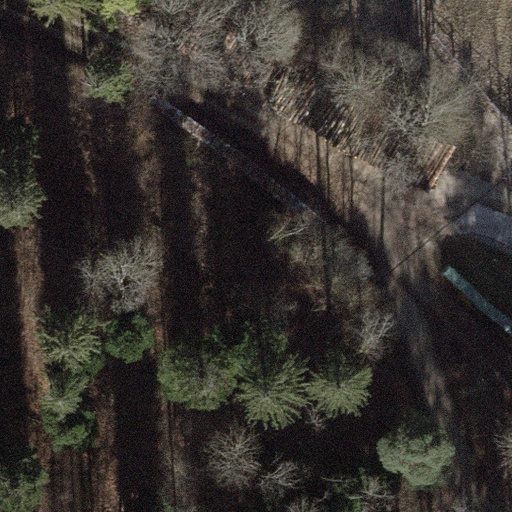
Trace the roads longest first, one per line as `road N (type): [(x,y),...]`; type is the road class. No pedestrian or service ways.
road 1 (track): [(453,511),(450,457),(340,154)]
road 2 (track): [(340,154),(13,0)]
road 3 (track): [(511,215),(340,154)]
road 4 (track): [(511,382),(383,263)]
